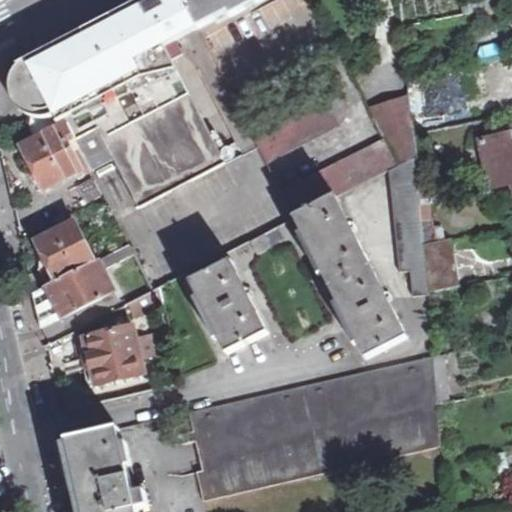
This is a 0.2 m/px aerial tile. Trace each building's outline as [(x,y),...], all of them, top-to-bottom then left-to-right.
[(199,29),(183,0),(144,0),(85,31),(50,49),(26,62),(19,68),(13,79),(12,91),(13,97),(16,103),(20,110),(32,117),(29,124),(29,132),(31,135),(35,138),(39,139),(68,125),(86,161),(108,151),(114,161),(138,209),(224,165),(173,60),(184,55),(177,41),(199,30),(199,29)] [(229,13),(231,17),(264,0),(183,0),(199,29),(229,13)] [(495,0),(463,0),(460,1),(463,14),(497,7),(495,0)] [(413,25),(400,27),(407,81),(421,78),(413,25)] [(479,47),(482,62),(500,58),(497,43),(479,47)] [(421,78),(407,81),(410,97),(415,134),(448,126),(445,112),(427,116),(421,78)] [(340,93),(254,136),(268,163),(342,125),(339,121),(343,119),(340,112),(348,108),(340,93)] [(399,166),(415,157),(419,156),(415,134),(410,97),(369,111),(384,140),(385,139),(399,166)] [(44,188),(45,190),(89,166),(86,161),(68,125),(39,139),(23,148),(36,173),(31,176),(38,191),(44,188)] [(511,135),(511,134),(482,140),(492,186),(511,181),(511,135)] [(282,192),(296,219),(337,198),(389,171),(399,166),(385,139),(384,140),(282,192)] [(86,161),(89,166),(92,172),(114,161),(108,151),(86,161)] [(415,157),(399,166),(389,171),(400,273),(411,272),(414,297),(430,295),(429,292),(424,244),(418,189),(415,157)] [(424,244),(443,241),(443,228),(432,229),(428,188),(418,189),(424,244)] [(368,259),(337,198),(296,219),(327,280),(368,259)] [(49,286),(96,263),(76,223),(38,243),(50,266),(41,271),(49,286)] [(279,227),(252,241),(259,255),(272,248),(272,246),(285,239),(279,227)] [(443,241),(424,244),(429,292),(459,286),(450,240),(443,241)] [(98,261),(103,271),(135,255),(130,246),(98,261)] [(103,271),(114,293),(121,290),(115,278),(140,266),(135,255),(103,271)] [(233,259),(192,280),(229,355),(270,334),(250,294),(252,293),(251,291),(249,292),(233,259)] [(368,259),(327,280),(368,359),(409,338),(368,259)] [(65,319),(114,293),(103,271),(98,261),(96,263),(49,286),(64,318),(65,319)] [(140,266),(115,278),(121,290),(129,306),(154,293),(140,266)] [(42,329),(64,318),(49,286),(34,293),(42,329)] [(87,340),(76,342),(86,388),(97,385),(98,386),(145,375),(134,326),(86,338),(87,340)] [(434,357),(189,414),(196,443),(437,387),(434,357)] [(445,357),(434,357),(437,387),(439,405),(449,403),(445,357)] [(203,472),(439,417),(439,405),(437,387),(196,443),(203,472)] [(203,472),(197,473),(203,502),(443,447),(439,417),(203,472)] [(119,430),(69,441),(85,511),(138,511),(149,508),(145,493),(135,495),(119,430)]
